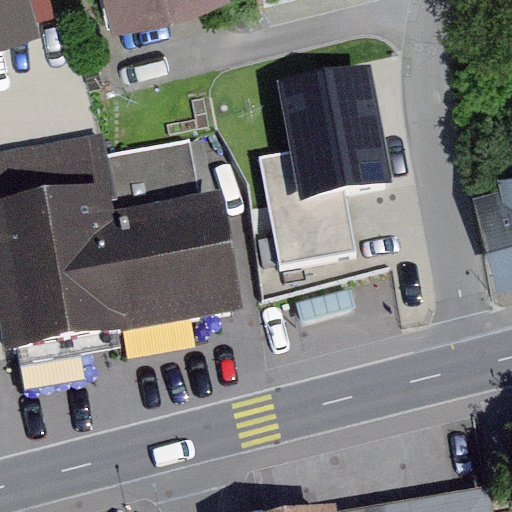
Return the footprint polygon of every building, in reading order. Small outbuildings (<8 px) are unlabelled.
[(45,0),(0,0),(0,36),(51,23),(45,0)] [(232,0),(113,0),(118,23),(233,5),(232,0)] [(388,68),(285,86),(297,152),(260,158),(281,281),(379,265),(369,204),(410,197),(388,68)] [(164,140),(172,177),(202,171),(193,133),(164,140)] [(511,174),(486,183),(511,264),(511,174)] [(95,186),(0,205),(0,250),(21,357),(249,311),(227,201),(103,225),(95,186)]
